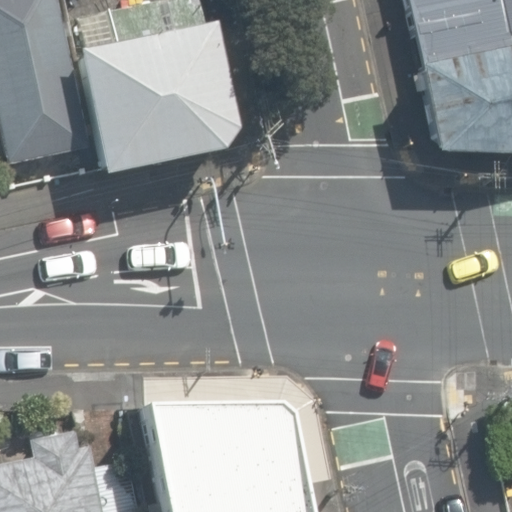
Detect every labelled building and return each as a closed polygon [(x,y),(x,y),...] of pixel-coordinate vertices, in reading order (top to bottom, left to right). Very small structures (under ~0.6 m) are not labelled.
[(0,0),(0,151),(3,166),(86,147),(52,0),(0,0)] [(69,54),(96,178),(215,152),(230,130),(207,26),(203,27),(197,0),(149,0),(72,17),(80,52),(69,54)] [(511,0),(401,0),(416,70),(511,51),(511,0)] [(511,51),(416,70),(432,139),(448,151),(504,153),(511,151),(511,51)] [(157,511),(226,511),(207,409),(137,406),(157,511)] [(302,511),(285,422),(271,410),(207,409),(226,511),(302,511)] [(133,511),(123,461),(88,468),(84,448),(72,451),(68,433),(25,442),(29,460),(0,465),(0,511),(133,511)]
